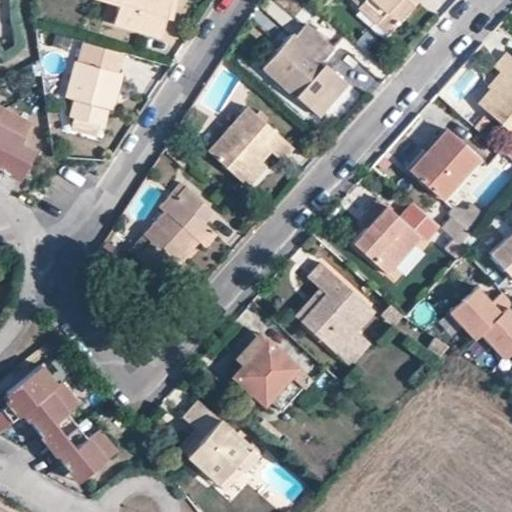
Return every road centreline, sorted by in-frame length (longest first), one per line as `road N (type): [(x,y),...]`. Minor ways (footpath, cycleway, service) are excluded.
road 1 (residential): [(480,0),(155,363),(115,362),(61,309),(55,268)]
road 2 (residential): [(55,268),(234,0)]
